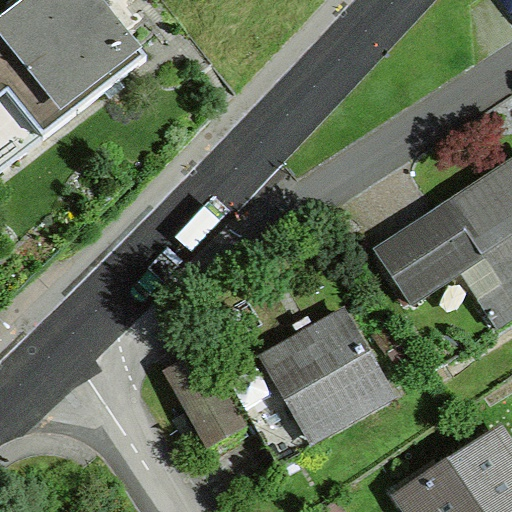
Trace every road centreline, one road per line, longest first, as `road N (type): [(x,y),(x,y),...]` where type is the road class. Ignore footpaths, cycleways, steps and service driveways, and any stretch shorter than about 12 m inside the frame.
road 1 (residential): [(511,77),(288,229),(237,236),(193,214)]
road 2 (tertiary): [(393,0),(193,214)]
road 3 (residential): [(63,343),(165,511)]
road 4 (tertiary): [(193,214),(63,343)]
